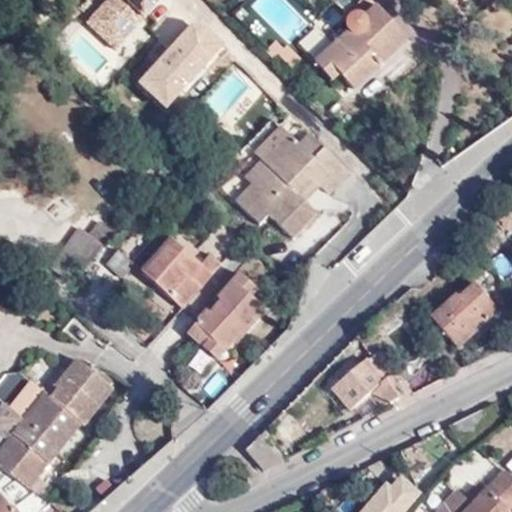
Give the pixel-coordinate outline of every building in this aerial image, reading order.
[(128,0),(99,0),(81,19),(114,51),(146,17),(128,0)] [(408,41),(377,9),(365,17),(356,13),(345,22),(347,36),(315,65),(333,83),(339,76),(354,91),(408,41)] [(189,18),(133,75),(162,103),(217,46),(189,18)] [(94,67),(103,50),(78,36),(69,53),(94,67)] [(263,164),(291,139),(283,130),(255,157),(263,164)] [(270,172),(254,188),(237,205),(262,229),(273,221),(295,244),(321,217),(312,207),(326,194),(329,197),(350,175),(311,136),(300,148),(291,139),(263,164),(270,172)] [(246,180),(254,188),(270,172),(263,164),(246,180)] [(220,184),(228,195),(245,180),(236,170),(220,184)] [(98,256),(115,234),(101,224),(90,236),(83,231),(64,256),(85,271),(100,259),(98,256)] [(184,312),(212,280),(172,244),(141,274),(184,312)] [(134,267),(122,253),(109,263),(122,278),(134,267)] [(206,313),(193,325),(210,341),(200,349),(212,360),(239,335),(242,337),(265,315),(253,300),(259,295),(241,278),(217,300),(222,306),(210,316),(206,313)] [(497,317),(471,287),(456,300),(453,297),(432,315),(460,348),(497,317)] [(210,341),(193,325),(184,333),(200,349),(210,341)] [(416,394),(390,366),(386,371),(369,355),(332,388),(355,412),(374,395),(388,409),(416,394)] [(59,388),(51,397),(46,393),(24,421),(26,422),(62,450),(84,422),(86,423),(115,387),(79,359),(78,357),(56,385),(59,388)] [(41,358),(33,368),(46,379),(55,369),(41,358)] [(37,386),(15,414),(18,416),(24,421),(46,393),(37,386)] [(15,414),(5,426),(7,427),(18,416),(15,414)] [(18,416),(7,427),(14,433),(24,421),(18,416)] [(24,421),(14,433),(0,450),(0,460),(42,494),(51,483),(41,476),(62,450),(26,422),(24,421)] [(285,459),(267,430),(247,451),(265,472),(285,459)] [(353,511),(399,511),(419,488),(393,466),(353,511)] [(510,511),(511,510),(511,481),(503,474),(472,507),(457,494),(439,511),(510,511)] [(0,511),(7,511),(10,510),(2,498),(0,499),(0,511)]
